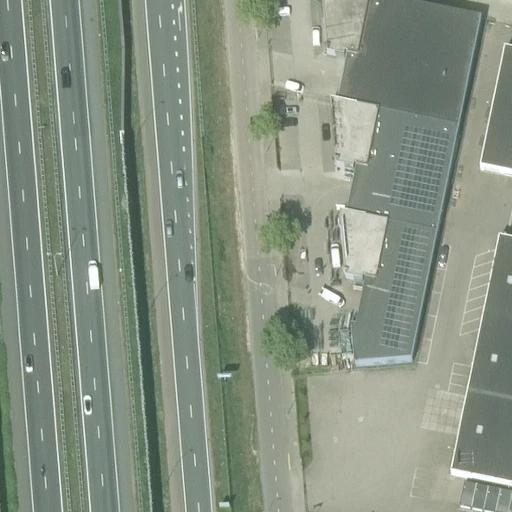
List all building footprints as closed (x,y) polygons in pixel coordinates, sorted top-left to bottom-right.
[(346,59),(336,106),(336,107),(458,132),(480,22),(372,0),(321,0),(326,59),(343,62),(344,59),(346,59)] [(479,172),(511,178),(511,54),(504,52),(479,172)] [(355,171),(345,218),(345,219),(437,238),(458,132),(336,107),(336,106),(330,105),(335,166),(335,171),(353,175),(353,171),(355,171)] [(345,219),(345,218),(339,217),(345,283),(362,287),(363,283),(364,283),(355,330),(350,329),(353,369),(411,364),(437,238),(345,219)] [(511,243),(498,241),(450,477),(469,481),(511,489),(511,243)]
